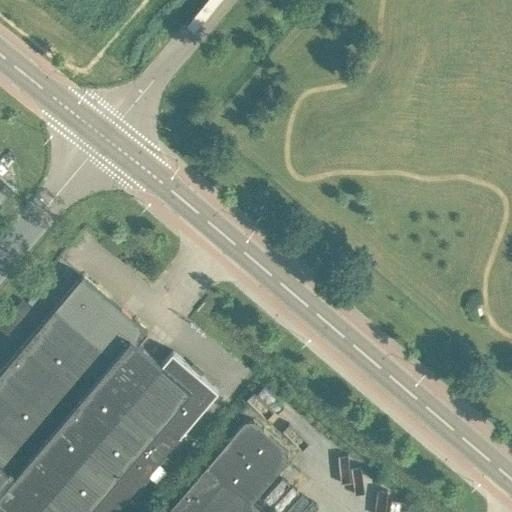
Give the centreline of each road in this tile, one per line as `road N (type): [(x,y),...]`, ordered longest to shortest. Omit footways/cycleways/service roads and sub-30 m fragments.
road 1 (unclassified): [(511,483),(108,139)]
road 2 (unclassified): [(108,139),(229,0)]
road 3 (unclassified): [(0,269),(108,139)]
road 4 (unclassified): [(108,139),(0,53)]
